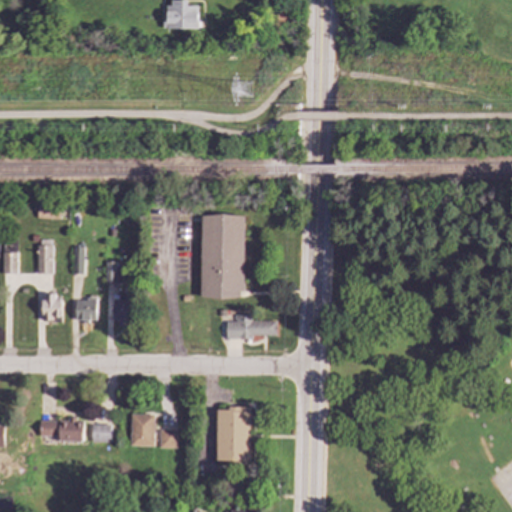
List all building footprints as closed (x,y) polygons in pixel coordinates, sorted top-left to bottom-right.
[(188,0),(166,0),(166,28),(198,29),(199,6),(188,5),(188,0)] [(36,203),(35,218),(59,219),(60,204),(36,203)] [(242,215),(199,215),(200,299),(243,298),(242,215)] [(51,245),(36,245),(36,274),(52,273),(51,245)] [(72,273),(83,273),(83,246),(72,246),(72,273)] [(1,274),(16,274),(16,252),(2,252),(1,274)] [(121,269),(114,269),(115,261),(104,261),(103,283),(121,284),(121,269)] [(42,321),(59,321),(59,293),(41,294),(42,321)] [(130,323),(131,296),(112,296),(111,322),(130,323)] [(250,321),(250,314),(233,314),(233,321),(224,321),(224,337),(275,336),(274,320),(250,321)] [(213,461),(248,462),(249,408),(214,408),(213,461)] [(128,446),(175,447),(175,430),(154,429),(154,415),(129,414),(128,446)] [(38,436),(58,436),(58,441),(82,441),(82,420),(38,421),(38,436)] [(109,442),(109,424),(90,424),(90,442),(109,442)]
